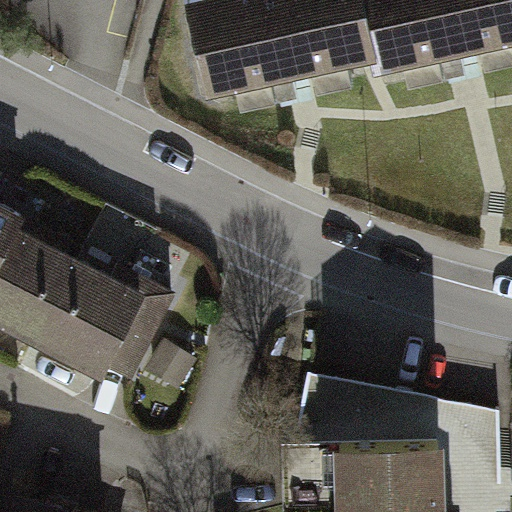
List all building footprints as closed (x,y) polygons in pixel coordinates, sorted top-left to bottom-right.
[(208,0),(228,95),(399,59),(388,0),(208,0)] [(511,0),(388,0),(399,59),(403,78),(511,55),(511,0)] [(0,311),(129,382),(174,292),(120,263),(113,277),(59,250),(66,236),(0,201),(0,311)] [(154,367),(188,385),(206,352),(172,333),(154,367)] [(471,511),(470,450),(350,453),(352,511),(471,511)] [(128,511),(30,488),(23,511),(128,511)]
